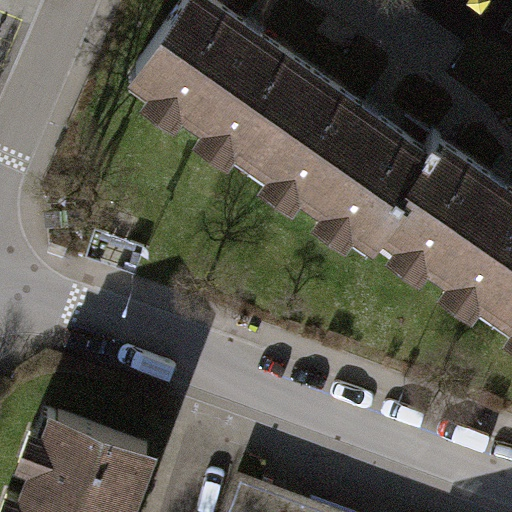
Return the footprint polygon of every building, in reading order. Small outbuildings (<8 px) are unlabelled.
[(247,144),(302,64),(211,0),(169,0),(128,60),(247,144)] [(377,213),(422,147),(302,64),(247,144),(367,228),(377,213)] [(422,147),(377,213),(495,296),(511,270),(511,189),(431,133),(422,147)] [(511,270),(495,296),(511,307),(511,270)] [(112,511),(139,442),(50,409),(11,511),(112,511)] [(340,511),(271,487),(232,473),(218,511),(340,511)]
